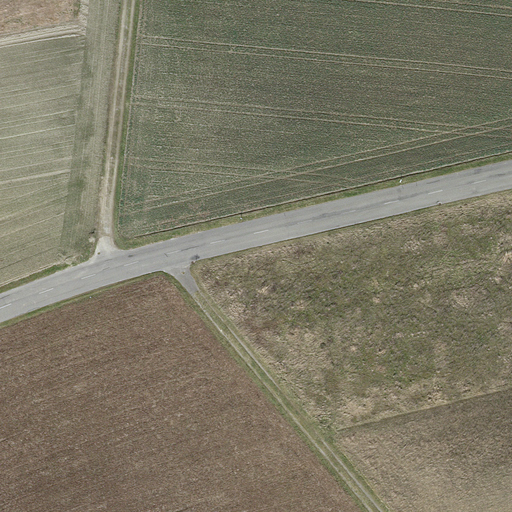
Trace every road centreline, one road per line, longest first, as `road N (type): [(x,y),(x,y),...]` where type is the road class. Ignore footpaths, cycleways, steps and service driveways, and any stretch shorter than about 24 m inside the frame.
road 1 (unclassified): [(0,313),(162,252),(511,173)]
road 2 (track): [(162,252),(378,511)]
road 3 (track): [(107,269),(129,0)]
